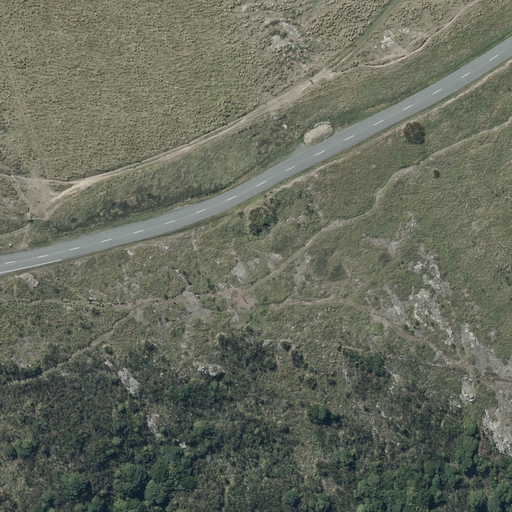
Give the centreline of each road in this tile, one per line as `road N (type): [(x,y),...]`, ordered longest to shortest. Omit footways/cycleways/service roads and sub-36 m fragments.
road 1 (unclassified): [(0,263),(217,204),(511,45)]
road 2 (track): [(287,97),(43,205)]
road 3 (track): [(287,97),(354,51),(400,0)]
